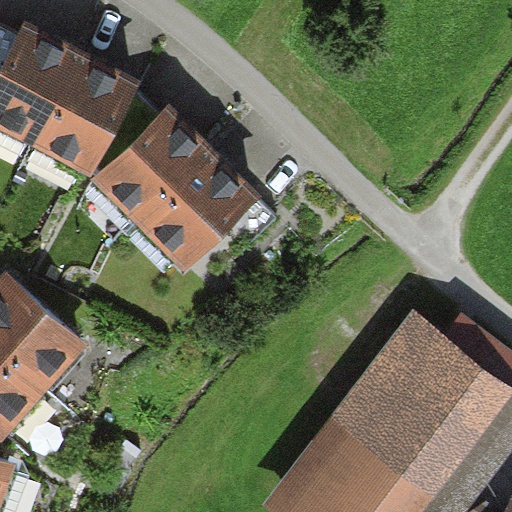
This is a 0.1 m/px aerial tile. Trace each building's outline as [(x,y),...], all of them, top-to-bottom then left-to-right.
[(0,91),(31,33),(0,16),(0,91)] [(147,81),(37,23),(31,33),(0,91),(0,120),(98,173),(147,81)] [(176,108),(106,178),(196,267),(266,198),(176,108)] [(95,341),(16,269),(0,286),(0,427),(9,436),(95,341)] [(467,511),(511,455),(511,381),(422,311),(272,502),(285,511),(467,511)] [(0,511),(3,511),(22,464),(0,456),(0,511)]
